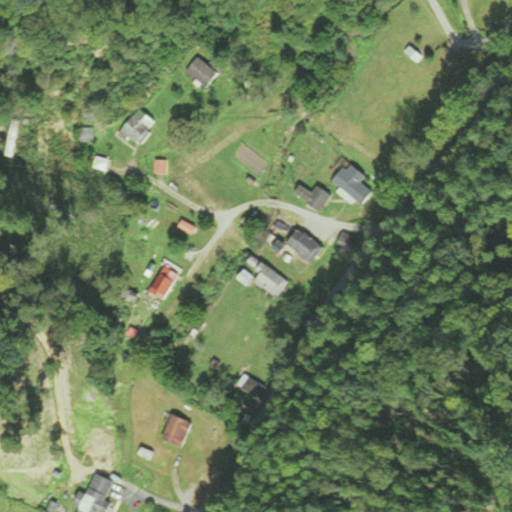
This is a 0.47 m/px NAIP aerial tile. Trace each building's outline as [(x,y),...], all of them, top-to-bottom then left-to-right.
[(421,59),(409,47),(404,52),(416,64),(421,59)] [(224,76),(202,57),(190,72),(212,90),(224,76)] [(123,134),(143,149),(162,123),(142,108),(123,134)] [(97,130),(81,130),(81,143),(97,143),(97,130)] [(109,172),(110,161),(98,160),(97,171),(109,172)] [(361,208),(372,192),(361,183),(366,177),(346,163),(330,185),(361,208)] [(309,195),(302,189),(297,196),(318,213),(331,197),(316,186),(309,195)] [(284,245),(311,265),(323,248),(296,229),(284,245)] [(276,299),(287,283),(251,256),(244,264),(257,274),(252,281),(276,299)] [(185,275),(169,266),(154,292),(170,301),(185,275)] [(188,424),(170,417),(161,439),(180,445),(188,424)] [(83,511),(114,511),(118,504),(111,501),(119,481),(100,473),(83,511)]
